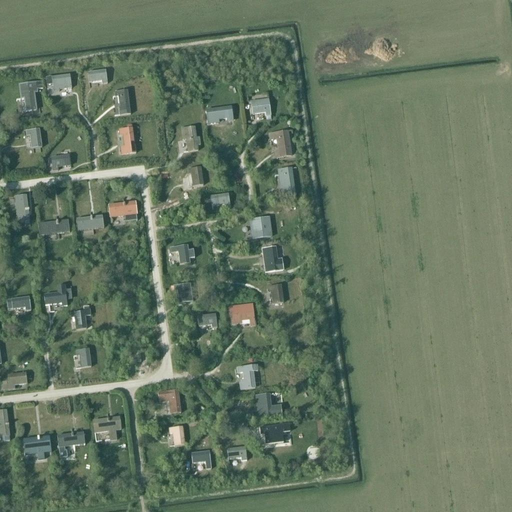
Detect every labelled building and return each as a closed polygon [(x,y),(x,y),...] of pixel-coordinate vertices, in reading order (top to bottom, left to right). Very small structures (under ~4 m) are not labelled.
[(87,74),(89,84),(101,82),(102,85),(107,85),(105,71),(87,74)] [(69,76),(51,78),(52,85),(52,86),(53,93),(59,92),(59,91),(71,89),(69,76)] [(38,93),(37,90),(43,89),(43,83),(20,86),(22,100),(25,100),(27,112),(37,111),(35,93),(38,93)] [(119,108),(118,108),(119,117),(130,116),(127,92),(114,93),(115,98),(118,98),(119,108)] [(265,117),(271,117),(268,100),(250,103),(252,116),(265,114),(265,117)] [(233,122),(231,108),(206,112),(207,125),(218,124),(218,121),(227,119),(227,122),(233,122)] [(199,139),(196,139),(194,128),(181,130),(182,141),(185,141),(187,153),(197,152),(197,147),(200,146),(199,139)] [(30,137),(31,150),(41,148),(39,130),(26,132),(27,138),(30,137)] [(123,136),(124,148),(120,149),(121,156),(136,154),(135,147),(134,147),(132,130),(127,130),(119,131),(119,137),(123,136)] [(288,132),(273,135),(269,135),(270,141),(276,140),(278,152),(275,152),(276,160),(292,158),(288,132)] [(58,168),(70,167),(69,157),(51,159),(51,160),(52,164),(53,172),(58,172),(58,168)] [(200,169),(187,171),(188,176),(191,175),(192,188),(203,187),(200,169)] [(291,170),(278,172),(280,189),(281,196),(295,194),(291,170)] [(230,208),(228,195),(210,198),(211,208),(224,206),(225,209),(230,208)] [(14,198),(17,224),(30,222),(26,196),(14,198)] [(109,207),(110,219),(126,217),(126,223),(137,222),(136,216),(135,204),(109,207)] [(76,220),(77,232),(103,229),(102,217),(76,220)] [(268,219),(250,221),(252,240),(267,238),(267,233),(270,230),(268,219)] [(68,221),(38,225),(40,240),(70,236),(68,221)] [(175,254),(178,253),(180,266),(190,264),(189,260),(194,259),(193,251),(188,252),(187,247),(174,249),(175,254)] [(281,261),(277,261),(275,249),(262,250),(263,256),(266,255),(268,274),(283,272),(281,261)] [(190,285),(173,287),(174,293),(177,292),(179,305),(193,303),(190,285)] [(62,308),(67,307),(66,299),(71,299),(70,294),(66,294),(65,286),(57,287),(58,295),(44,296),(45,307),(61,304),(62,308)] [(273,306),(283,304),(280,286),(267,288),(268,294),(271,293),(273,306)] [(11,301),(6,302),(7,307),(12,307),(12,311),(25,309),(25,312),(31,312),(29,298),(11,301)] [(252,306),(229,308),(231,326),(237,325),(237,323),(249,321),(249,325),(250,328),(255,327),(252,306)] [(70,314),(71,320),(74,319),(76,332),(86,330),(84,317),(90,317),(89,310),(83,311),(82,311),(82,312),(70,314)] [(211,326),(212,329),(217,329),(215,316),(203,317),(202,314),(197,315),(198,328),(211,326)] [(91,368),(89,351),(87,351),(83,351),(75,352),(76,358),(79,357),(81,370),(91,368)] [(255,389),(253,374),(253,373),(258,372),(257,367),(237,369),(237,375),(243,374),(244,381),(241,382),(241,384),(239,384),(240,391),(255,389)] [(14,390),(14,386),(27,385),(26,375),(7,377),(9,386),(3,387),(3,391),(14,390)] [(170,416),(181,414),(178,391),(158,394),(159,404),(169,403),(170,416)] [(257,413),(251,413),(252,421),(281,417),(280,407),(271,408),(269,396),(256,397),(257,413)] [(6,411),(0,412),(0,438),(0,439),(1,443),(9,442),(9,437),(10,437),(6,411)] [(93,422),(94,434),(109,433),(110,442),(116,441),(115,432),(121,431),(119,419),(93,422)] [(259,429),(260,437),(264,436),(265,446),(265,447),(283,444),(282,434),(290,433),(288,425),(281,426),(259,429)] [(182,428),(169,430),(169,435),(173,435),(174,447),(184,446),(182,428)] [(71,435),(57,437),(58,449),(60,460),(67,459),(66,452),(65,452),(64,448),(85,446),(83,434),(77,435),(77,434),(71,435)] [(37,439),(23,441),(25,457),(37,455),(38,461),(44,460),(44,455),(51,454),(49,438),(43,439),(43,441),(39,441),(38,438),(37,439)] [(241,462),(246,462),(245,449),(227,451),(228,461),(241,459),(241,462)] [(211,470),(211,466),(209,453),(191,455),(192,465),(205,464),(206,471),(211,470)]
